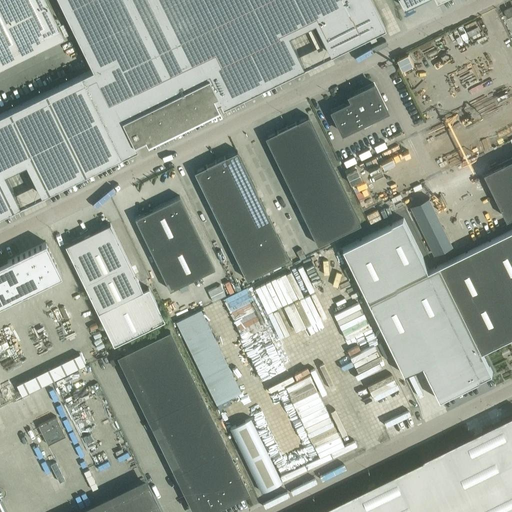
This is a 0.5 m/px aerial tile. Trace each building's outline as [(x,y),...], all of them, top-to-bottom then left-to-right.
[(0,0),(0,56),(59,27),(45,0),(0,0)] [(59,0),(93,69),(81,74),(121,156),(137,148),(135,143),(145,138),(147,143),(304,66),(288,34),(315,21),(330,53),(385,27),(371,0),(59,0)] [(430,45),(436,55),(445,51),(439,40),(430,45)] [(412,54),(416,63),(426,59),(422,50),(412,54)] [(457,78),(468,72),(465,67),(454,72),(457,78)] [(41,195),(121,156),(81,74),(0,113),(0,214),(20,205),(4,173),(25,162),(41,195)] [(387,110),(374,83),(354,93),(355,94),(355,96),(354,99),(352,100),(331,110),(342,132),(387,110)] [(435,89),(429,92),(434,103),(441,100),(435,89)] [(286,125),(304,162),(325,151),(308,115),(296,121),(286,125)] [(282,173),(304,162),(286,125),(276,130),(265,136),(282,173)] [(241,214),(263,204),(237,150),(215,160),(233,196),(241,214)] [(291,190),(334,170),(325,151),(304,162),(282,173),(291,190)] [(511,158),(485,172),(508,218),(511,216),(511,158)] [(211,207),(233,196),(215,160),(194,171),(211,207)] [(334,170),(291,190),(300,208),(343,187),(334,170)] [(343,187),(300,208),(308,226),(352,205),(343,187)] [(214,267),(179,195),(134,217),(169,289),(214,267)] [(220,225),(241,214),(233,196),(211,207),(220,225)] [(411,206),(435,254),(453,245),(429,197),(411,206)] [(250,232),(272,222),(263,204),(241,214),(250,232)] [(352,205),(308,226),(317,244),(360,223),(352,205)] [(229,243),(250,232),(241,214),(220,225),(229,243)] [(493,373),(482,351),(440,265),(429,270),(404,218),(342,248),(403,373),(421,364),(438,399),(493,373)] [(250,232),(259,250),(281,240),(272,222),(250,232)] [(110,223),(65,244),(98,312),(113,344),(164,319),(148,287),(142,289),(110,223)] [(485,346),(511,332),(511,229),(440,265),(482,351),(486,349),(485,346)] [(250,232),(229,243),(237,261),(259,250),(250,232)] [(281,240),(259,250),(237,261),(246,279),(289,258),(281,240)] [(6,259),(0,261),(0,304),(61,274),(45,241),(7,260),(6,259)] [(317,259),(313,261),(318,269),(322,267),(317,259)] [(283,272),(287,284),(310,277),(306,264),(283,272)] [(59,308),(64,319),(68,317),(63,306),(59,308)] [(255,327),(258,335),(266,333),(263,324),(255,327)] [(140,386),(186,364),(170,330),(124,353),(140,386)] [(285,380),(274,384),(282,404),(294,399),(292,395),(309,389),(289,340),(260,352),(267,368),(278,364),(285,380)] [(23,398),(88,370),(83,358),(18,387),(23,398)] [(186,364),(140,386),(153,413),(199,391),(186,364)] [(199,391),(153,413),(201,511),(206,511),(248,491),(199,391)] [(511,511),(511,413),(310,511),(511,511)] [(264,414),(253,420),(256,426),(267,420),(264,414)] [(337,459),(355,451),(340,417),(323,425),(337,459)] [(283,488),(255,421),(233,430),(260,497),(283,488)] [(288,486),(297,480),(291,470),(281,475),(288,486)] [(0,511),(161,511),(148,484),(90,511),(5,511),(0,500),(0,511)]
